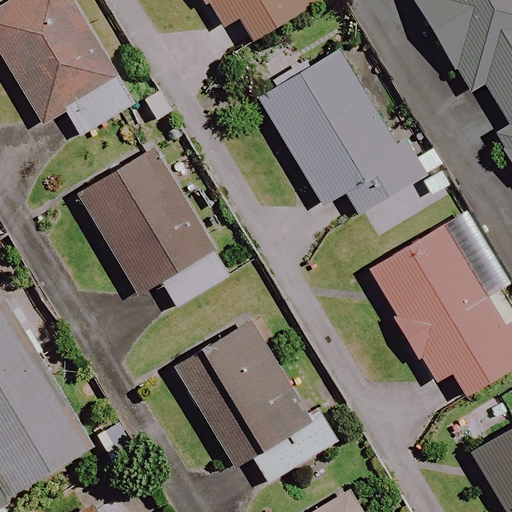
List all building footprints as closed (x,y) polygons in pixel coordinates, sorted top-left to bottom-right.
[(134,103),(68,0),(12,0),(0,8),(0,63),(40,126),(60,114),(76,140),(134,103)] [(316,4),(314,0),(200,0),(218,29),(234,19),(249,44),(316,4)] [(511,0),(408,0),(464,94),(480,84),(505,127),(491,135),(511,170),(511,0)] [(428,200),(448,187),(435,167),(425,174),(402,138),(390,146),(332,55),(255,105),(322,208),(341,195),(356,218),(415,180),(428,200)] [(227,278),(152,153),(76,199),(135,298),(153,286),(169,313),(227,278)] [(462,400),(511,368),(511,331),(471,268),(491,255),(464,213),(365,277),(434,384),(446,376),(462,400)] [(24,489),(90,450),(3,302),(0,304),(0,496),(3,501),(24,489)] [(303,417),(248,326),(196,357),(211,381),(186,397),(231,472),(250,461),(265,485),(333,444),(313,411),(303,417)] [(511,511),(511,428),(467,455),(500,511),(511,511)] [(127,511),(116,492),(82,511),(127,511)] [(355,511),(344,492),(310,511),(355,511)] [(9,511),(3,501),(0,496),(0,511),(9,511)]
